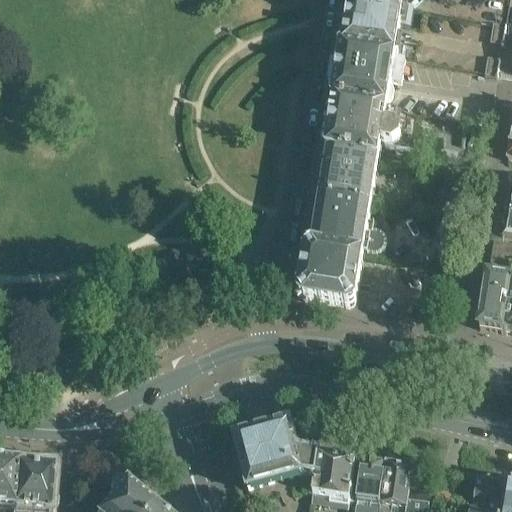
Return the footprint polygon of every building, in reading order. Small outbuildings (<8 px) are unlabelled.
[(343,52),(342,53),(397,63),(403,32),(412,33),(415,12),(406,10),(406,9),(393,7),(393,8),(367,4),(367,2),(358,0),(354,0),(355,0),(353,1),(353,2),(350,20),(345,52),(343,52)] [(358,0),(367,2),(367,4),(393,8),(393,7),(406,9),(407,0),(358,0)] [(506,29),(494,26),(493,31),(492,35),(505,37),(506,29)] [(505,37),(492,35),(492,40),(491,44),(497,45),(504,46),(505,37)] [(334,103),(389,113),(390,105),(393,103),(395,100),(396,96),(395,93),(393,89),(393,87),(403,89),(407,64),(397,63),(342,53),(333,102),(334,103)] [(499,72),(501,63),(488,61),(486,70),(499,72)] [(498,80),(499,74),(499,72),(486,70),(485,78),(498,80)] [(402,115),(334,103),(336,105),(331,130),(327,153),(329,157),(380,165),(384,149),(386,150),(395,152),(402,147),(403,142),(404,138),(399,132),(402,115)] [(484,164),(486,153),(487,144),(478,142),(474,162),(484,164)] [(329,157),(321,202),(373,211),(380,166),(380,165),(329,157)] [(317,228),(314,248),(319,249),(365,257),(373,211),(321,202),(317,228)] [(503,221),(503,225),(503,226),(505,228),(503,237),(511,238),(511,218),(506,217),(506,220),(503,221)] [(511,247),(495,244),(481,332),(505,336),(511,291),(511,247)] [(319,249),(314,248),(313,249),(310,251),(309,253),(308,255),(307,255),(301,295),(301,298),(301,300),(303,302),(306,303),(349,310),(351,310),(354,309),(356,307),(357,304),(358,299),(359,299),(366,258),(365,257),(319,249)] [(249,494),(253,493),(253,496),(308,481),(316,482),(318,482),(318,479),(321,461),(322,461),(322,458),(318,458),(319,457),(316,457),(299,455),(299,454),(297,453),(290,427),(288,428),(289,428),(268,433),(257,435),(257,436),(237,441),(235,441),(236,444),(240,459),(240,460),(243,475),(244,475),(249,494)] [(318,482),(316,482),(314,498),(350,505),(357,464),(322,458),(322,461),(321,461),(318,479),(318,482)] [(0,511),(13,511),(18,467),(17,466),(0,464),(0,511)] [(362,465),(357,504),(355,511),(381,511),(382,508),(387,469),(362,465)] [(13,511),(56,511),(57,510),(58,503),(58,502),(57,501),(55,500),(53,500),(54,486),(52,486),(54,471),(19,468),(18,467),(13,511)] [(387,469),(382,508),(381,511),(392,511),(392,510),(404,511),(429,511),(432,497),(410,494),(413,473),(387,469)] [(438,478),(434,510),(445,511),(449,511),(450,510),(449,510),(454,480),(438,478)] [(149,511),(153,508),(124,484),(123,486),(121,484),(118,484),(114,484),(112,486),(111,489),(110,493),(111,496),(113,499),(102,511),(149,511)] [(470,485),(461,484),(460,490),(468,492),(470,485)] [(478,484),(473,511),(498,511),(502,487),(501,487),(478,484)]
